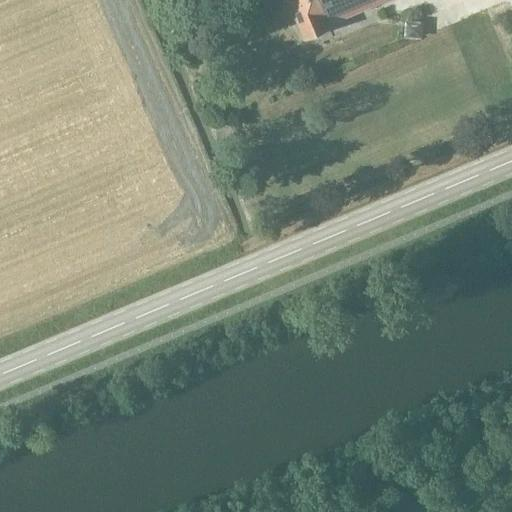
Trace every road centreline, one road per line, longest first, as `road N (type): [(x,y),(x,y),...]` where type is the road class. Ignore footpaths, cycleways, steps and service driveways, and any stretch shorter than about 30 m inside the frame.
road 1 (primary): [(0,376),(511,162)]
road 2 (unclassified): [(388,511),(511,460)]
